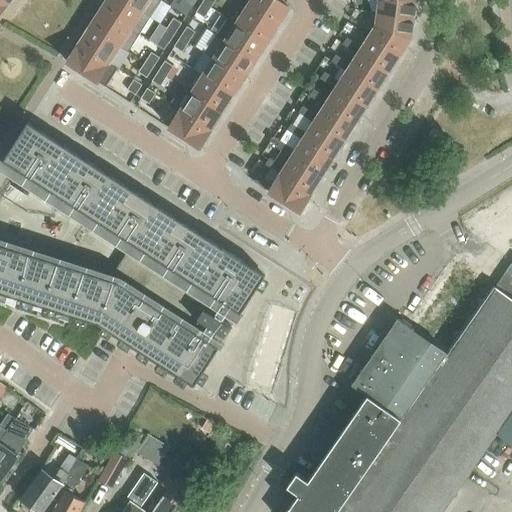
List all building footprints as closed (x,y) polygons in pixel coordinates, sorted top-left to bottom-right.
[(150,18),(141,12),(142,12),(123,0),(106,0),(100,9),(131,29),(139,34),(150,18)] [(123,0),(142,12),(141,12),(150,18),(161,0),(123,0)] [(184,0),(182,4),(191,9),(196,0),(184,0)] [(288,9),(273,0),(250,0),(247,6),(277,26),(288,9)] [(378,0),(383,14),(413,18),(415,0),(378,0)] [(211,8),(202,2),(196,12),(204,18),(211,8)] [(277,26),(247,6),(236,24),(266,43),(277,26)] [(89,27),(120,46),(128,51),(139,34),(131,29),(100,9),(89,27)] [(413,18),(383,14),(369,36),(399,55),(410,38),(413,18)] [(167,28),(175,33),(182,23),(173,18),(167,28)] [(266,43),(236,24),(225,40),(255,60),(266,43)] [(187,26),(180,36),(189,42),(195,32),(187,26)] [(120,46),(89,27),(78,44),(109,63),(120,46)] [(175,33),(167,28),(160,38),(169,43),(175,33)] [(225,40),(217,35),(205,53),(213,58),(244,77),(255,60),(225,40)] [(174,47),(182,52),(189,42),(180,36),(174,47)] [(399,55),(369,36),(361,47),(347,38),(342,44),(357,54),(388,73),(399,55)] [(109,63),(78,44),(67,62),(105,87),(117,68),(109,63)] [(145,62),(153,68),(160,57),(151,52),(145,62)] [(388,73),(357,54),(350,64),(336,55),(331,61),(346,71),(377,90),(388,73)] [(244,77),(213,58),(202,75),(233,95),(244,77)] [(158,71),(167,76),(173,66),(165,61),(158,71)] [(153,68),(145,62),(138,72),(147,78),(153,68)] [(167,76),(158,71),(152,81),(160,86),(167,76)] [(377,90),(346,71),(339,82),(324,72),(320,79),(335,88),(365,108),(377,90)] [(233,95),(202,75),(191,92),(222,112),(233,95)] [(127,89),(135,95),(142,85),(133,79),(127,89)] [(147,88),(140,98),(149,104),(156,93),(147,88)] [(355,125),(365,108),(335,88),(328,99),(313,89),(309,96),(324,105),(355,125)] [(180,109),(181,110),(211,129),(222,112),(191,92),(180,109)] [(313,122),(344,142),(355,125),(324,105),(317,116),(302,106),(298,113),(313,122)] [(211,129),(181,110),(169,127),(200,146),(211,129)] [(344,142),(313,122),(306,133),(291,123),(287,130),(302,140),(332,159),(344,142)] [(192,380),(264,273),(66,146),(28,127),(8,158),(20,168),(131,242),(113,274),(0,237),(0,294),(72,316),(75,309),(155,360),(192,380)] [(453,141),(444,135),(432,129),(427,137),(448,149),(453,141)] [(321,176),(332,159),(302,140),(295,150),(280,140),(276,147),(291,157),(321,176)] [(435,148),(424,141),(419,151),(430,158),(435,148)] [(310,193),(321,176),(291,157),(284,167),(269,158),(265,164),(280,174),(310,193)] [(406,172),(414,177),(420,167),(412,162),(406,172)] [(299,211),(310,193),(280,174),(273,184),(258,175),(254,181),(299,211)] [(299,493),(285,511),(441,511),(495,433),(511,444),(511,298),(494,286),(447,353),(397,318),(352,383),(352,384),(357,388),(348,401),(355,406),(354,407),(357,409),(308,480),(307,479),(300,475),(296,472),(294,476),(289,482),(290,482),(287,485),(291,488),(299,493)] [(0,438),(15,418),(8,413),(0,424),(0,438)] [(0,438),(0,478),(18,454),(19,452),(33,428),(19,420),(15,418),(0,438)] [(115,451),(99,480),(111,487),(133,450),(159,466),(169,448),(147,435),(141,445),(125,436),(115,451)] [(42,469),(20,498),(25,501),(25,505),(30,509),(34,508),(40,511),(44,511),(62,486),(69,476),(70,475),(77,461),(71,457),(63,471),(59,468),(54,477),(42,469)] [(65,487),(52,511),(80,511),(86,502),(72,495),(72,492),(75,488),(78,486),(80,482),(81,480),(80,479),(87,465),(79,460),(70,475),(69,476),(62,486),(65,487)] [(187,491),(176,483),(166,497),(163,495),(158,501),(150,511),(173,511),(174,511),(173,510),(176,505),(177,506),(187,491)] [(147,511),(140,507),(149,494),(139,487),(131,501),(129,500),(121,511),(147,511)]
